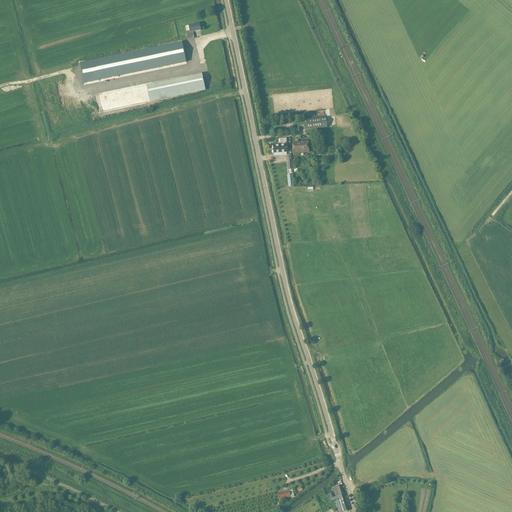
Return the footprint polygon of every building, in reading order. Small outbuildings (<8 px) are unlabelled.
[(190,31),(186,32),(188,40),(194,38),(193,32),(201,31),(199,23),(189,26),(190,31)] [(117,56),(79,64),(80,66),(80,70),(83,84),(101,80),(156,68),(186,62),(182,42),(144,50),(128,54),(117,56)] [(99,95),(102,111),(205,90),(202,74),(99,95)] [(307,130),(327,128),(326,117),(306,120),(307,130)] [(282,145),(273,146),(273,154),(287,153),(287,145),(286,145),(285,143),(287,143),(286,139),(280,139),(280,143),(282,143),(282,145)] [(308,142),(293,143),(293,154),(309,152),(308,142)] [(336,497),(339,496),(340,499),(345,498),(341,485),(337,487),(334,488),(336,497)] [(288,491),(277,494),(279,500),(290,496),(288,491)] [(345,498),(340,499),(335,501),(338,511),(343,511),(344,511),(349,510),(345,498)]
